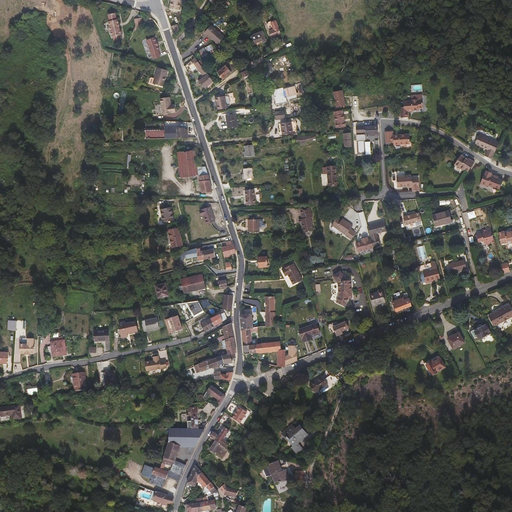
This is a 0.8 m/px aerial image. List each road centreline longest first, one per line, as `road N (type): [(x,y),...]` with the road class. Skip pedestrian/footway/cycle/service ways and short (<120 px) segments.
road 1 (residential): [(511,280),(236,385)]
road 2 (tertiary): [(236,317),(235,240),(190,105)]
road 3 (residential): [(511,175),(427,127),(380,121),(387,193)]
road 4 (residential): [(236,317),(182,342),(48,368)]
road 5 (tertiary): [(175,511),(202,441),(236,385)]
road 6 (track): [(352,368),(316,455),(317,491)]
